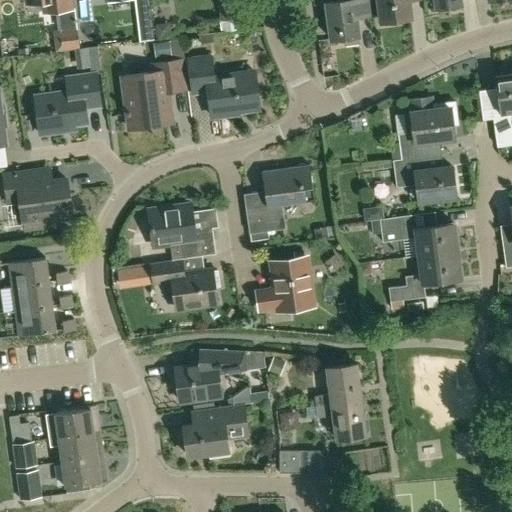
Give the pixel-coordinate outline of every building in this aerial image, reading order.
[(72,9),(71,0),(27,0),(28,4),(42,2),(43,12),(72,9)] [(235,0),(217,0),(220,20),(238,18),(235,0)] [(344,0),(345,0),(324,3),(329,40),(342,39),(343,46),(358,44),(357,37),(358,36),(355,19),(368,17),(366,0),(344,0)] [(377,0),(380,22),(410,18),(407,0),(377,0)] [(54,11),(56,49),(77,48),(74,10),(54,11)] [(153,53),(179,53),(179,41),(153,41),(153,53)] [(212,77),(210,57),(188,59),(192,93),(208,91),(211,117),(227,115),(227,112),(257,108),(253,72),(212,77)] [(187,89),(184,60),(152,64),(153,73),(121,77),(127,128),(171,123),(168,91),(187,89)] [(67,91),(34,95),(34,98),(36,107),(39,135),(57,132),(57,127),(76,125),(87,123),(85,108),(100,106),(96,74),(95,72),(91,73),(65,76),(67,91)] [(497,147),(511,144),(511,135),(509,113),(511,112),(511,74),(495,77),(499,108),(481,111),(483,120),(493,119),(497,147)] [(414,133),(398,135),(399,142),(401,160),(424,157),(426,157),(424,141),(439,139),(454,137),(452,125),(458,124),(455,101),(433,104),(432,96),(409,99),(411,112),(414,133)] [(401,160),(393,162),(396,183),(415,180),(418,202),(456,197),(452,167),(443,168),(426,170),(424,157),(401,160)] [(263,170),(263,171),(262,173),(265,191),(244,194),(249,233),(286,228),(282,205),(314,201),(309,165),(268,169),(265,170),(263,170)] [(42,217),(70,213),(66,179),(42,182),(40,170),(3,175),(6,203),(19,202),(21,220),(22,220),(23,230),(44,227),(42,217)] [(189,205),(176,207),(147,211),(152,247),(179,243),(181,259),(215,254),(211,229),(193,231),(189,205)] [(511,207),(510,208),(511,220),(511,234),(501,236),(505,268),(511,266),(511,207)] [(409,216),(371,221),(373,235),(399,232),(400,240),(415,238),(418,257),(456,252),(453,224),(411,230),(409,216)] [(324,228),(313,230),(314,239),(326,238),(324,228)] [(406,286),(388,288),(390,302),(403,300),(420,298),(418,285),(460,279),(456,252),(418,257),(421,275),(405,277),(406,286)] [(335,254),(324,262),(331,273),(343,264),(335,254)] [(12,288),(48,282),(45,258),(8,263),(12,288)] [(277,311),(312,306),(305,258),(270,263),(274,290),(257,292),(259,310),(276,308),(277,311)] [(217,272),(212,273),(212,272),(183,276),(181,259),(150,264),(152,281),(170,279),(175,309),(217,303),(215,288),(219,287),(217,272)] [(55,273),(56,284),(68,282),(67,271),(55,273)] [(52,306),(48,282),(12,288),(15,312),(52,306)] [(70,295),(58,297),(60,308),(72,307),(70,295)] [(403,300),(390,302),(391,309),(404,308),(403,300)] [(423,302),(407,304),(408,311),(424,309),(423,302)] [(55,331),(52,306),(15,312),(19,336),(55,331)] [(73,320),(62,321),(63,332),(75,330),(73,320)] [(262,352),(200,349),(202,362),(191,363),(192,366),(176,368),(180,401),(220,396),(218,373),(264,368),(262,352)] [(274,357),(268,371),(280,375),(285,362),(274,357)] [(315,406),(361,400),(357,364),(327,368),(330,394),(314,396),(315,406)] [(366,435),(361,400),(315,406),(317,417),(333,415),(336,439),(366,435)] [(227,436),(247,434),(243,404),(190,411),(192,425),(183,426),(187,456),(228,450),(227,436)] [(94,434),(93,432),(99,431),(96,406),(87,407),(87,409),(55,413),(45,414),(49,440),(58,438),(94,434)] [(12,444),(22,443),(20,425),(10,426),(12,444)] [(96,455),(102,454),(99,431),(93,432),(94,434),(58,438),(49,440),(50,446),(59,445),(61,463),(97,458),(96,455)] [(25,467),(24,457),(23,448),(13,449),(16,468),(25,467)] [(301,473),(301,451),(280,451),(279,473),(301,473)] [(301,451),(301,473),(323,473),(323,457),(323,451),(301,451)] [(65,486),(106,481),(102,454),(96,455),(97,458),(61,463),(65,486)] [(337,457),(323,457),(323,473),(337,473),(337,457)] [(26,473),(16,474),(20,500),(29,499),(26,473)]
